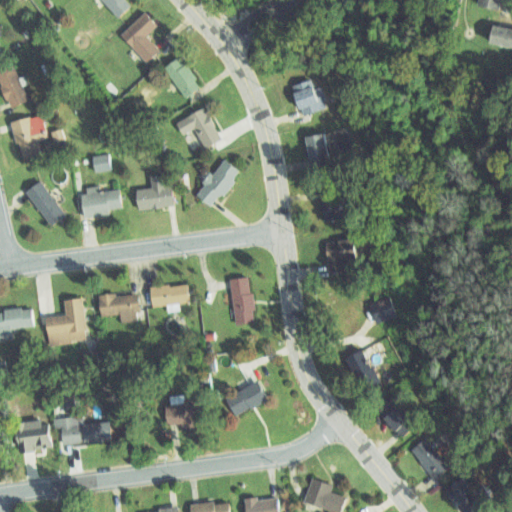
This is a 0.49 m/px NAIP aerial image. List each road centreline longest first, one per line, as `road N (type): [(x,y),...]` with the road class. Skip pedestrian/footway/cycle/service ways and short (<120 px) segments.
road 1 (residential): [(189,0),(228,50),(273,141),(298,341),(310,379),(414,511)]
road 2 (residential): [(342,420),(277,457),(0,492)]
road 3 (residential): [(285,233),(0,268)]
